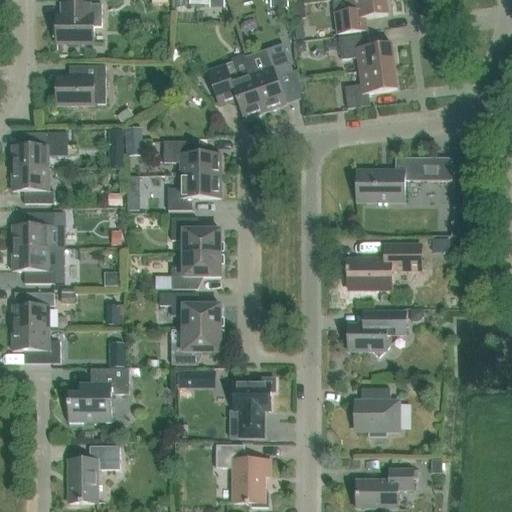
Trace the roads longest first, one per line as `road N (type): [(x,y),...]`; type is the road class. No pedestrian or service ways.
road 1 (residential): [(311,363),(247,354),(246,166),(260,153),(309,144)]
road 2 (residential): [(311,363),(309,144)]
road 3 (residential): [(48,511),(46,384),(0,385)]
road 4 (residential): [(309,144),(472,120)]
road 5 (residential): [(312,511),(311,363)]
road 6 (residential): [(472,120),(497,139),(504,158),(511,237)]
road 7 (residential): [(18,0),(21,68),(0,117)]
